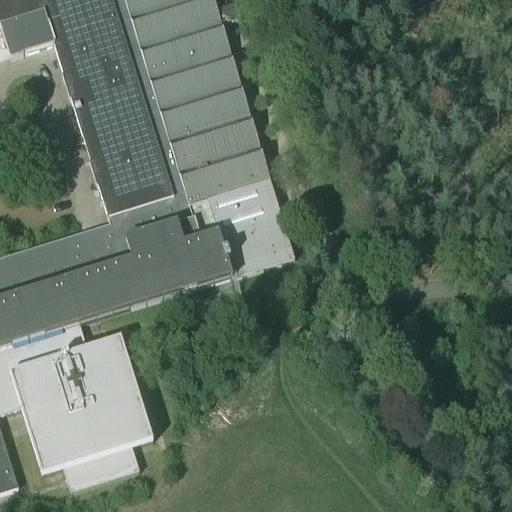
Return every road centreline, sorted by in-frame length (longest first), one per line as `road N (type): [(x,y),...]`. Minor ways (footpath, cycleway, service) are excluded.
road 1 (residential): [(343,299),(251,0)]
road 2 (unclassified): [(511,291),(343,299)]
